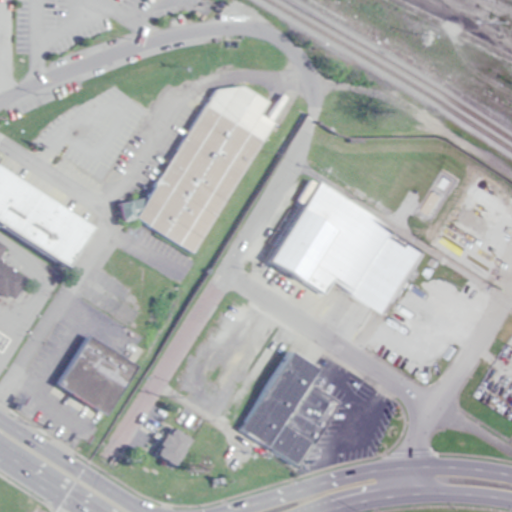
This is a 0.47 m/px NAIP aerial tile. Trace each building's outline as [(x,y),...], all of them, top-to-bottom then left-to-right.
[(212,87),(129,216),(186,251),(268,120),(254,111),(262,99),(237,83),(212,87)] [(0,168),(86,223),(60,263),(0,223),(0,168)] [(258,263),(294,284),(303,268),(355,297),(346,314),(360,321),(374,295),(392,304),(421,252),(406,244),(408,240),(303,182),(258,263)] [(0,244),(1,245),(0,246),(0,263),(22,277),(9,297),(3,293),(0,296),(0,244)] [(53,383),(84,334),(131,364),(99,412),(53,383)] [(239,428),(299,467),(344,399),(315,380),(312,378),(320,367),(292,348),(239,428)] [(146,453),(167,466),(184,440),(163,426),(146,453)]
